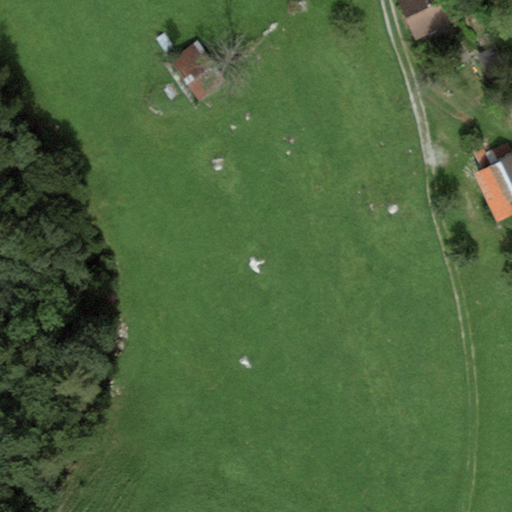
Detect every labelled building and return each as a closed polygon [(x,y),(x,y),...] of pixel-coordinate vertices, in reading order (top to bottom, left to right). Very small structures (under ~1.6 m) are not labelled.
[(446,0),(402,0),(416,33),(453,18),(446,0)] [(158,37),(169,55),(175,51),(164,34),(158,37)] [(197,46),(175,61),(201,98),(223,82),(197,46)] [(494,50),(477,57),(487,80),(504,72),(494,50)] [(511,156),(477,173),(497,216),(511,209),(511,156)]
